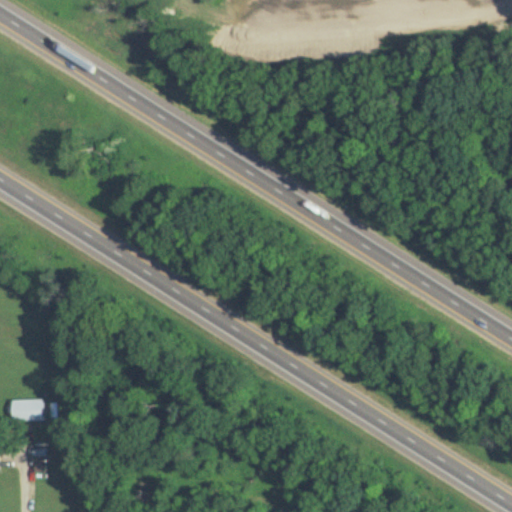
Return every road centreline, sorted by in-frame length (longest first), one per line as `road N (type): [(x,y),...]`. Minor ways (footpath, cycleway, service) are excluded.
road 1 (motorway): [(511,335),(0,9)]
road 2 (motorway): [(0,186),(511,506)]
